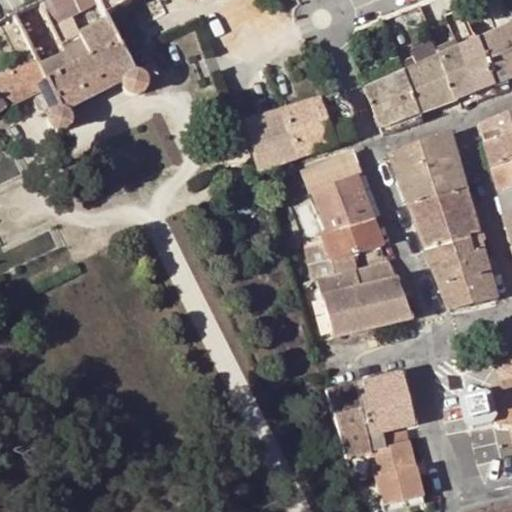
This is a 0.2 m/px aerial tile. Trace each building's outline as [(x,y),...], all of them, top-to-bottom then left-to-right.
[(40,82),(44,90),(45,93),(40,95),(37,99),(42,108),(46,108),(51,106),(55,113),(53,115),(50,119),(49,125),(51,130),(53,133),(57,134),(59,134),(62,134),(64,134),(70,131),(70,128),(71,123),(70,119),(68,115),(66,114),(64,113),(122,83),(121,86),(121,88),(121,91),(123,93),(125,95),(127,97),(134,99),(137,97),(141,94),(143,89),(143,83),(142,81),(138,78),(136,77),(134,76),(104,17),(103,17),(93,0),(39,0),(38,1),(63,53),(40,65),(39,60),(24,67),(26,73),(31,70),(38,83),(40,82)] [(129,4),(127,0),(93,0),(103,17),(104,17),(129,4)] [(511,27),(497,34),(511,82),(511,27)] [(497,34),(479,43),(500,94),(511,89),(511,82),(497,34)] [(441,59),(457,102),(459,109),(477,103),(459,51),(455,42),(438,50),(441,59)] [(479,43),(459,51),(477,103),(500,94),(479,43)] [(405,74),(420,115),(457,102),(441,59),(417,69),(405,74)] [(403,67),(405,74),(417,69),(414,62),(403,67)] [(398,77),(405,74),(403,67),(401,68),(399,64),(393,67),(398,77)] [(24,67),(0,78),(0,113),(6,109),(44,90),(40,82),(38,83),(31,70),(26,73),(24,67)] [(399,123),(420,115),(405,74),(398,77),(385,82),(399,123)] [(380,130),(399,123),(385,82),(371,89),(365,91),(380,130)] [(243,124),(258,173),(355,139),(349,121),(352,118),(353,113),(352,110),(348,106),(344,104),(340,103),(337,95),(243,124)] [(511,113),(480,125),(486,146),(511,137),(511,113)] [(423,122),(420,115),(399,123),(401,130),(423,122)] [(390,156),(399,180),(425,170),(459,159),(453,135),(390,156)] [(511,137),(486,146),(492,169),(511,163),(511,137)] [(459,159),(425,170),(434,203),(469,194),(459,159)] [(511,163),(492,169),(498,192),(511,188),(511,163)] [(425,170),(399,180),(410,209),(434,203),(425,170)] [(356,176),(308,194),(323,233),(372,219),(356,176)] [(511,200),(511,188),(498,192),(501,203),(511,200)] [(434,203),(410,209),(426,251),(481,236),(469,194),(434,203)] [(511,200),(501,203),(504,214),(511,211),(511,200)] [(307,249),(316,280),(358,268),(354,255),(382,247),(372,219),(323,233),(320,234),(322,244),(307,249)] [(499,299),(481,236),(426,251),(450,311),(499,299)] [(316,280),(311,281),(329,340),(409,320),(387,260),(358,268),(316,280)] [(511,361),(497,364),(504,389),(491,392),(490,402),(486,400),(468,405),(465,409),(469,428),(474,431),(495,426),(496,424),(502,431),(511,428),(511,361)] [(378,434),(412,426),(399,376),(353,386),(365,438),(378,434)] [(353,386),(324,392),(345,459),(368,454),(365,438),(353,386)] [(365,438),(368,454),(369,456),(407,446),(404,433),(379,439),(378,434),(365,438)] [(407,446),(369,456),(382,508),(420,499),(407,446)] [(420,499),(382,508),(382,511),(387,511),(421,504),(420,499)]
